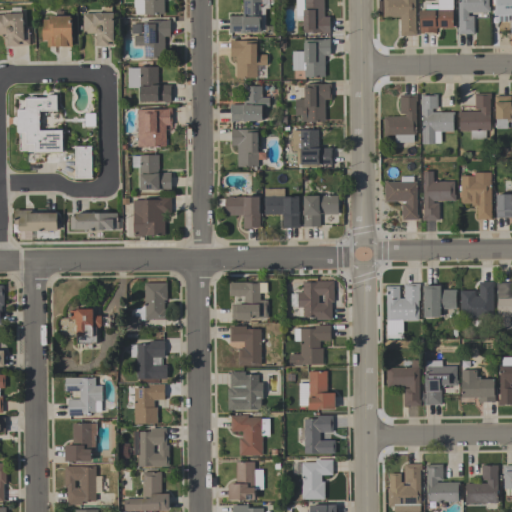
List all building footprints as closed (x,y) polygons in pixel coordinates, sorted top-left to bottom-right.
[(135,13),(135,8),(133,7),(133,0),(164,0),(164,15),(137,15),(135,13)] [(268,0),(268,5),(260,5),(260,33),(245,33),(245,34),(240,34),(240,33),(232,33),(232,34),(229,34),(229,16),(242,16),(242,0),(268,0)] [(330,34),(321,34),(321,33),(303,33),(303,18),(296,18),(296,0),(324,0),(324,17),(330,17),(330,34)] [(416,36),(400,36),(400,18),(383,18),(383,0),(414,0),(415,31),(416,31),(416,36)] [(420,34),(420,11),(425,11),(425,5),(437,5),(437,0),(453,0),(453,28),(436,28),(436,34),(432,34),(432,33),(423,33),(423,34),(420,34)] [(457,35),(457,30),(458,30),(458,0),(488,0),(488,7),(489,7),(489,13),(468,13),(468,17),(473,17),(473,35),(457,35)] [(493,17),(493,12),(494,12),(494,8),(492,9),(491,0),(511,0),(511,34),(511,16),(493,17)] [(93,46),(93,36),(97,36),(97,34),(82,34),(82,14),(95,14),(96,13),(100,13),(101,14),(102,14),(102,7),(111,7),(111,13),(113,13),(113,46),(93,46)] [(42,41),(41,28),(43,28),(42,20),(49,20),(49,17),(55,17),(55,11),(64,11),(64,17),(71,17),(72,47),(47,47),(47,41),(42,41)] [(7,34),(0,34),(0,15),(4,15),(5,14),(9,13),(10,14),(22,14),(23,30),(28,30),(29,46),(4,47),(4,37),(7,37),(7,34)] [(134,36),(144,36),(144,25),(152,25),(152,21),(166,21),(166,20),(170,20),(170,37),(164,37),(165,59),(144,59),(144,46),(134,46),(134,36)] [(230,40),(233,40),(233,41),(256,41),(256,55),(266,55),(266,66),(256,66),(256,78),(235,78),(235,57),(230,57),(230,40)] [(303,40),(330,40),(330,56),(325,56),(325,78),(304,78),(304,70),(292,70),(292,52),(304,52),(303,40)] [(172,85),(172,96),(171,96),(171,103),(167,103),(167,102),(158,102),(158,103),(156,103),(156,102),(139,102),(139,88),(127,88),(127,69),(139,69),(139,67),(158,67),(158,85),(172,85)] [(295,100),(304,100),(304,84),(327,84),(331,84),(331,101),(324,101),(324,122),(302,122),(302,116),(295,116),(295,100)] [(244,87),(261,87),(261,98),(269,98),(269,107),(262,107),(262,121),(247,122),(247,123),(243,123),(243,122),(234,122),(231,122),(231,114),(230,114),(230,105),(244,105),(244,87)] [(490,94),(490,99),(489,99),(490,131),(485,131),(485,140),(470,140),(470,131),(459,131),(459,118),(458,118),(457,112),(480,112),(480,110),(474,110),(474,94),(490,94)] [(399,96),(417,95),(417,102),(415,102),(416,135),(413,135),(413,143),(395,143),(395,136),(384,136),(383,117),(405,117),(405,114),(399,114),(399,96)] [(422,145),(422,116),(421,116),(421,95),(437,95),(437,110),(432,110),(432,113),(454,113),(454,119),(453,119),(453,132),(440,132),(441,144),(434,144),(434,145),(422,145)] [(63,131),(63,153),(34,153),(34,145),(27,145),(27,134),(18,134),(17,110),(25,110),(25,99),(47,99),(47,96),(57,96),(58,112),(40,112),(40,131),(63,131)] [(494,96),(510,96),(510,102),(511,102),(511,121),(507,121),(507,129),(495,129),(495,107),(494,107),(494,96)] [(172,126),(165,126),(165,148),(137,148),(137,110),(168,110),(168,108),(172,108),(172,126)] [(257,167),(237,167),(237,146),(231,146),(231,129),(235,129),(235,130),(257,130),(257,167)] [(331,166),(329,166),(329,165),(319,165),(319,166),(317,166),(300,166),(300,164),(296,164),(296,151),(292,151),(292,131),(318,131),(318,148),(332,148),(332,159),(331,159),(331,166)] [(74,148),(75,180),(92,179),(91,147),(74,148)] [(159,174),(171,174),(171,190),(159,190),(159,192),(154,192),(154,191),(139,191),(139,168),(131,168),(131,156),(140,156),(158,155),(159,174)] [(455,201),(433,202),(433,203),(438,203),(439,221),(422,221),(422,216),(423,216),(422,172),(432,172),(432,182),(454,182),(454,195),(455,195),(455,201)] [(490,173),(491,220),(477,220),(476,207),(471,207),(471,203),(460,204),(460,177),(473,176),(473,173),(490,173)] [(406,202),(384,202),(384,181),(387,181),(387,182),(400,182),(400,177),(413,177),(413,182),(417,182),(417,216),(418,216),(418,221),(401,221),(401,204),(406,204),(406,202)] [(511,218),(496,218),(496,196),(511,196),(511,186),(511,218)] [(263,215),(263,211),(264,211),(264,197),(264,189),(283,189),(283,197),(298,197),(299,212),(299,216),(299,224),(300,229),(283,229),(282,215),(263,215)] [(303,197),(319,197),(319,196),(337,196),(337,215),(323,215),(323,214),(320,214),(320,228),(303,228),(303,224),(303,216),(303,211),(303,197)] [(225,197),(244,197),(244,198),(259,198),(259,214),(260,214),(260,229),(243,229),(243,216),(225,216),(225,197)] [(133,201),(144,201),(144,198),(171,198),(171,215),(164,215),(164,236),(133,236),(133,201)] [(57,214),(57,232),(19,232),(19,226),(14,226),(14,211),(28,211),(28,214),(57,214)] [(70,231),(70,218),(75,218),(75,214),(117,214),(117,222),(119,222),(119,231),(70,231)] [(268,317),(250,317),(250,319),(231,319),(231,304),(234,304),(234,297),(229,297),(229,283),(259,282),(259,283),(267,283),(267,293),(260,293),(260,301),(268,301),(268,317)] [(333,282),(334,303),(331,303),(331,319),(315,319),(315,316),(303,316),(302,308),(297,308),(297,293),(303,293),(302,282),(333,282)] [(493,282),(493,316),(460,317),(460,292),(475,291),(475,297),(479,297),(479,283),(493,282)] [(166,283),(166,301),(164,301),(164,319),(144,319),(144,283),(166,283)] [(511,315),(509,315),(509,326),(497,326),(497,283),(511,283),(511,297),(511,315)] [(386,287),(399,287),(399,299),(404,299),(404,285),(419,285),(419,302),(418,302),(418,320),(402,320),(402,330),(396,330),(396,333),(386,333),(387,320),(386,320),(386,287)] [(423,316),(423,287),(440,287),(440,291),(456,291),(456,310),(440,310),(440,316),(423,316)] [(92,310),(92,315),(100,315),(100,326),(95,326),(95,343),(76,343),(76,324),(75,324),(75,318),(70,318),(70,311),(76,311),(76,310),(92,310)] [(140,316),(139,331),(125,330),(126,316),(140,316)] [(329,340),(319,340),(319,348),(322,348),(322,363),(301,364),(288,365),(288,354),(299,353),(299,340),(293,340),(293,328),(314,328),(314,325),(329,324),(329,340)] [(260,365),(237,365),(237,348),(243,348),(243,341),(229,341),(229,325),(245,325),(245,328),(260,328),(260,365)] [(136,378),(136,357),(129,357),(129,344),(136,344),(136,343),(149,343),(149,340),(163,340),(163,357),(151,357),(151,364),(166,364),(166,378),(136,378)] [(501,356),(511,356),(511,383),(509,383),(509,386),(511,386),(511,405),(508,405),(508,403),(503,403),(503,405),(497,405),(497,398),(499,398),(499,389),(497,389),(497,382),(499,382),(499,365),(501,365),(501,356)] [(420,405),(403,405),(403,388),(408,388),(408,386),(386,386),(386,366),(389,366),(389,367),(411,367),(411,360),(418,359),(418,399),(420,399),(420,405)] [(425,360),(441,360),(441,366),(456,366),(456,379),(457,379),(457,385),(447,385),(447,384),(439,384),(439,389),(440,389),(440,404),(423,404),(423,398),(424,397),(424,366),(425,366),(425,360)] [(494,402),(490,402),(490,401),(481,401),(481,402),(477,402),(477,397),(460,397),(460,369),(476,369),(476,376),(479,376),(479,378),(493,378),(493,393),(494,393),(494,402)] [(260,410),(227,410),(227,388),(229,388),(229,371),(244,371),(244,374),(257,374),(257,382),(262,382),(262,398),(260,398),(260,410)] [(298,383),(307,383),(307,371),(326,371),(326,392),(334,392),(334,408),(307,408),(307,405),(298,405),(298,383)] [(81,415),(66,415),(66,398),(78,398),(78,391),(64,391),(64,377),(94,377),(94,385),(101,385),(101,400),(100,400),(100,411),(81,412),(81,415)] [(133,387),(148,387),(148,384),(163,384),(163,399),(153,399),(153,406),(156,406),(156,422),(133,422),(133,387)] [(261,435),(262,455),(238,455),(238,437),(241,437),(241,431),(229,431),(229,415),(247,415),(247,417),(260,417),(260,418),(269,418),(269,435),(261,435)] [(303,453),(303,418),(316,418),(316,415),(332,415),(332,431),(319,432),(319,440),(334,439),(334,453),(303,453)] [(64,460),(64,444),(71,444),(71,423),(96,423),(96,435),(94,435),(94,450),(90,450),(90,460),(64,460)] [(165,427),(165,445),(168,445),(168,466),(136,466),(136,454),(132,454),(132,431),(150,431),(150,427),(165,427)] [(299,463),(301,463),(301,462),(314,462),(314,459),(331,459),(331,474),(320,474),(320,481),(323,481),(323,499),(301,499),(301,473),(299,473),(299,463)] [(253,461),(253,470),(262,469),(262,488),(253,488),(254,499),(227,499),(227,483),(235,483),(235,461),(253,461)] [(421,463),(421,469),(419,469),(419,511),(393,511),(393,505),(387,505),(387,488),(388,488),(388,473),(400,473),(400,482),(403,482),(403,485),(409,485),(409,482),(403,482),(403,463),(421,463)] [(459,481),(459,487),(457,487),(458,501),(427,501),(426,469),(425,469),(425,464),(442,464),(442,480),(436,480),(436,482),(459,481)] [(465,502),(465,495),(465,490),(465,482),(486,482),(486,479),(481,479),(481,464),(486,464),(486,465),(491,465),(491,464),(497,464),(497,470),(496,470),(496,502),(465,502)] [(503,488),(503,475),(502,475),(502,464),(511,464),(511,494),(505,494),(505,488),(503,488)] [(63,466),(94,465),(95,500),(81,500),(81,504),(66,504),(66,487),(64,487),(63,466)] [(142,498),(142,472),(160,472),(160,493),(168,493),(168,510),(123,510),(123,498),(142,498)]
